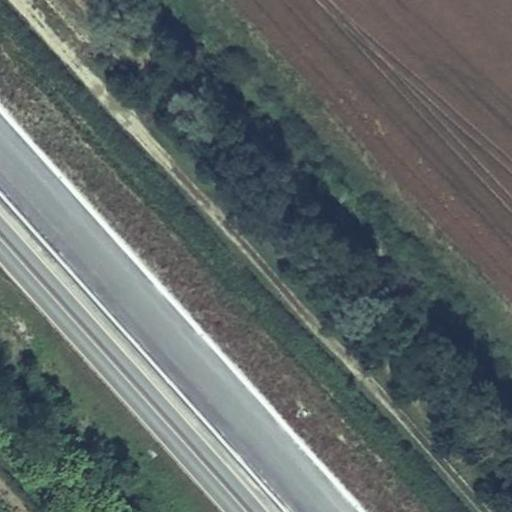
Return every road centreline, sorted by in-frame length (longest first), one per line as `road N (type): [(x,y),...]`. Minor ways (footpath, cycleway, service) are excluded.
road 1 (track): [(22,0),(490,511)]
road 2 (motorway): [(319,511),(0,157)]
road 3 (motorway): [(0,227),(256,511)]
